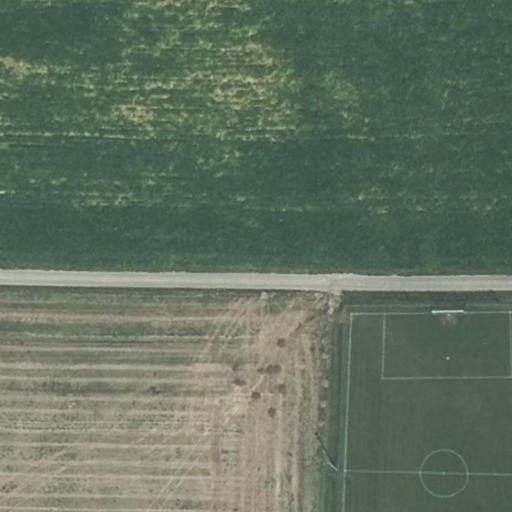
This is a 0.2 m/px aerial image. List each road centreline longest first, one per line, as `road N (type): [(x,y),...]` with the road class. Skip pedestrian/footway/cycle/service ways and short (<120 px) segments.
road 1 (track): [(511,280),(0,277)]
road 2 (track): [(334,284),(322,511)]
